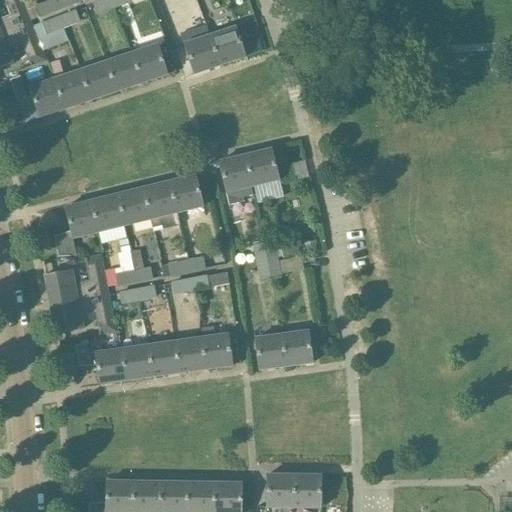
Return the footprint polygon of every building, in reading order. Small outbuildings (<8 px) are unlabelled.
[(0,37),(30,25),(20,0),(2,0),(10,17),(0,20),(0,37)] [(34,0),(28,0),(24,2),(32,22),(57,12),(52,0),(36,6),(34,0)] [(52,0),(57,12),(83,2),(82,0),(52,0)] [(114,11),(109,0),(103,0),(92,5),(97,17),(114,11)] [(129,0),(109,0),(114,11),(131,4),(129,0)] [(59,18),(63,30),(81,23),(76,11),(59,18)] [(59,18),(41,24),(46,36),(63,30),(59,18)] [(30,25),(0,37),(0,69),(12,65),(7,51),(21,46),(30,67),(45,61),(30,25)] [(243,57),(235,32),(209,41),(217,66),(243,57)] [(217,66),(209,41),(183,49),(192,74),(217,66)] [(131,55),(141,84),(167,75),(157,46),(131,55)] [(131,55),(105,64),(115,93),(141,84),(131,55)] [(105,64),(79,73),(89,102),(115,93),(105,64)] [(79,73),(54,81),(64,110),(89,102),(79,73)] [(28,99),(20,77),(10,80),(18,103),(28,99)] [(37,119),(64,110),(54,81),(28,90),(37,119)] [(271,151),(244,157),(251,187),(252,187),(278,181),(271,151)] [(251,187),(244,157),(218,164),(228,207),(244,203),(242,197),(252,194),(250,187),(251,187)] [(176,215),(177,215),(203,208),(196,178),(169,185),(176,215)] [(169,185),(143,191),(150,221),(153,229),(162,227),(163,230),(180,226),(177,215),(176,215),(169,185)] [(124,228),(150,221),(143,191),(116,198),(124,228)] [(98,234),(124,228),(116,198),(90,204),(98,234)] [(98,234),(90,204),(64,211),(69,232),(53,237),(58,258),(68,257),(76,255),(72,241),(98,234)] [(264,244),(267,262),(279,260),(278,259),(299,255),(298,246),(277,250),(275,241),(264,244)] [(264,244),(252,246),(256,264),(267,262),(264,244)] [(140,252),(129,253),(135,284),(153,280),(150,268),(143,269),(140,252)] [(106,289),(135,284),(129,253),(118,255),(121,274),(116,275),(115,270),(103,273),(106,289)] [(50,306),(107,295),(106,289),(103,273),(100,257),(84,260),(89,283),(74,286),(71,272),(45,277),(45,276),(44,276),(50,306)] [(203,258),(185,261),(188,273),(205,270),(203,258)] [(279,260),(267,262),(271,280),(282,278),(279,263),(279,260)] [(185,261),(161,266),(163,278),(188,273),(185,261)] [(271,280),(267,262),(256,264),(259,282),(271,280)] [(208,276),(189,280),(192,292),(210,289),(208,277),(208,276)] [(173,296),(192,292),(189,280),(171,283),(173,296)] [(154,287),(136,290),(138,303),(157,300),(154,287)] [(138,303),(136,290),(118,294),(120,307),(138,303)] [(107,295),(50,306),(55,336),(57,336),(57,335),(82,330),(79,316),(95,313),(99,336),(115,333),(107,295)] [(213,328),(200,330),(201,340),(206,371),(233,368),(229,337),(214,339),(213,328)] [(309,333),(282,337),(286,367),(313,363),(309,333)] [(259,371),(286,367),(282,337),(255,341),(259,371)] [(206,371),(201,340),(175,344),(179,375),(206,371)] [(91,367),(87,343),(74,346),(79,367),(91,367)] [(175,344),(148,348),(152,379),(179,375),(175,344)] [(148,348),(122,351),(126,382),(152,379),(148,348)] [(99,386),(126,382),(122,351),(94,355),(99,386)] [(265,507),(293,508),(294,476),(266,476),(265,507)] [(322,477),(294,476),(293,508),(321,508),(322,477)] [(132,511),(133,484),(105,484),(105,503),(88,503),(87,511),(132,511)] [(132,511),(159,511),(160,484),(133,484),(132,511)] [(186,511),(186,485),(160,484),(159,511),(186,511)] [(186,511),(213,511),(213,485),(186,485),(186,511)] [(213,485),(213,511),(240,511),(241,485),(213,485)]
